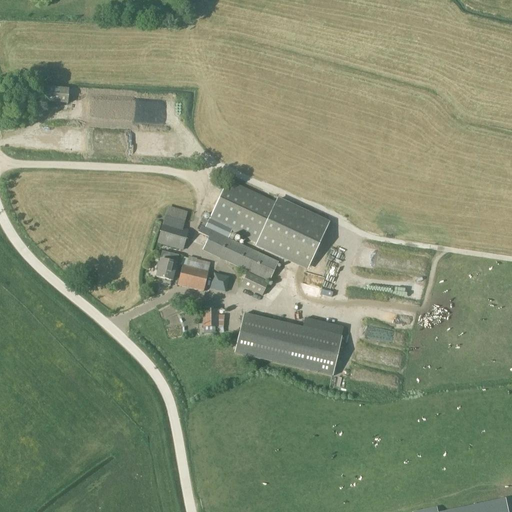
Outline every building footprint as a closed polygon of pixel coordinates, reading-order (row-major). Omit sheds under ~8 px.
[(67,102),(68,90),(48,89),(47,101),(67,102)] [(269,282),(278,263),(228,239),(233,230),(257,242),(275,203),(229,181),(210,219),(206,228),(202,226),(199,233),(209,238),(203,250),(269,282)] [(277,198),(275,203),(257,242),(255,247),(307,271),(329,222),(277,198)] [(183,250),(189,230),(164,223),(162,230),(158,243),(183,250)] [(172,281),(176,264),(160,260),(156,278),(172,281)] [(204,291),(208,271),(182,265),(178,285),(204,291)] [(225,292),(229,277),(214,273),(211,288),(225,292)] [(262,296),(268,283),(248,273),(242,285),(262,296)] [(218,328),(218,310),(202,311),(203,328),(218,328)] [(333,376),(342,337),(244,314),(235,354),(333,376)] [(437,511),(437,508),(418,511),(508,511),(506,501),(455,511),(437,511)]
